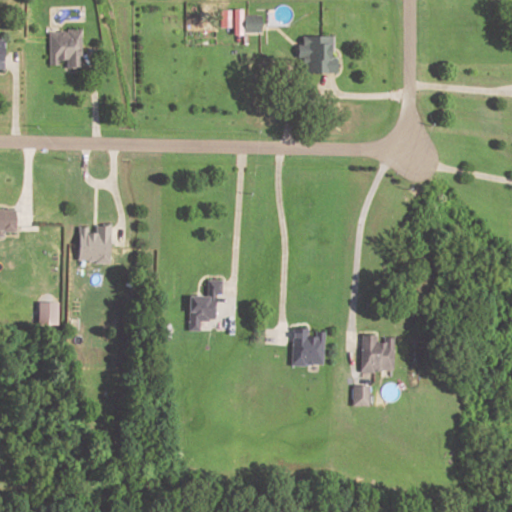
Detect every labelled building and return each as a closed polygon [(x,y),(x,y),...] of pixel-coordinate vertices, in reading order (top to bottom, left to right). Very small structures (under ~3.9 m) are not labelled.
[(240,16),(257,15),(257,32),(240,32),(240,16)] [(65,58),(56,58),(56,65),(46,65),(46,43),(46,32),(65,32),(65,29),(78,29),(79,45),(79,68),(65,68),(65,58)] [(302,57),(293,57),(293,45),(300,45),(300,36),(330,36),(330,55),(334,55),(334,72),(302,72),(302,57)] [(0,231),(14,231),(14,206),(0,206),(0,231)] [(94,233),(94,225),(108,226),(106,264),(92,264),(92,260),(74,259),(75,227),(86,228),(85,233),(91,233),(94,233)] [(204,294),(204,279),(220,279),(219,294),(212,294),(212,319),(207,319),(207,321),(197,321),(197,331),(185,331),(185,293),(196,294),(204,294)] [(37,323),(56,324),(57,301),(37,301),(37,323)] [(305,336),(313,336),(313,332),(322,332),(320,365),(302,364),(302,366),(288,365),(291,328),(305,329),(305,336)] [(373,342),(380,342),(380,337),(392,338),(391,371),(371,370),(371,373),(357,372),(358,335),(373,335),(373,342)] [(349,386),(366,386),(365,406),(349,406),(349,386)]
